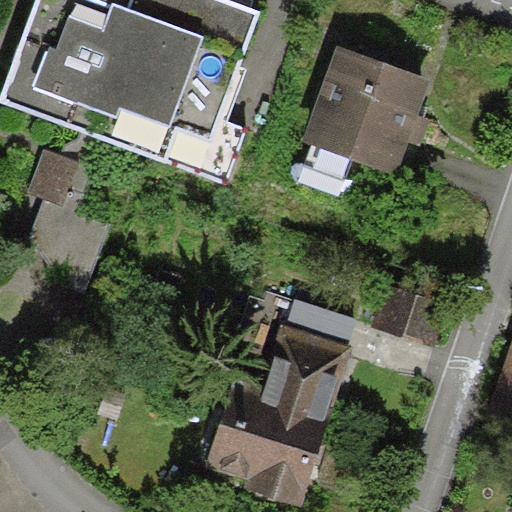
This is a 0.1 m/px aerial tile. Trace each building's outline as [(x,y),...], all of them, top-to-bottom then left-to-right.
[(221,123),(259,16),(214,0),(86,0),(85,0),(38,0),(1,104),(226,183),(245,132),(221,123)] [(427,86),(338,56),(308,149),(397,178),(414,127),(427,86)] [(93,172),(44,154),(27,197),(46,204),(27,255),(88,277),(106,228),(76,217),(93,172)] [(448,302),(383,281),(368,328),(433,349),(448,302)] [(220,431),(206,477),(302,506),(317,456),(349,352),(281,331),(247,440),(220,431)] [(511,348),(489,416),(511,424),(511,348)]
